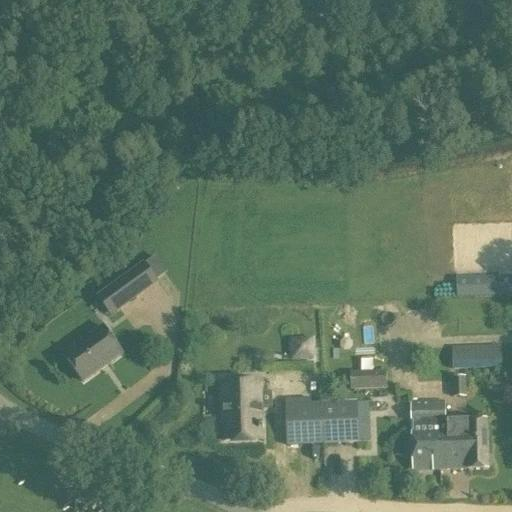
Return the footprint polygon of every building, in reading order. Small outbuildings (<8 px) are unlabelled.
[(111,317),(159,282),(143,262),(96,296),(111,317)] [(511,296),(511,276),(456,279),(456,298),(511,296)] [(86,382),(124,354),(105,328),(67,355),(86,382)] [(290,361),(314,360),(313,336),(289,338),(290,361)] [(452,371),(501,369),(501,346),(452,348),(452,371)] [(351,391),(387,389),(386,371),(350,372),(351,391)] [(453,377),(452,396),(465,397),(466,377),(453,377)] [(262,393),(261,384),(221,385),(222,420),(233,420),(234,441),(262,440),(262,432),(263,432),(262,426),(261,414),(262,414),(262,408),(272,408),(271,393),(262,393)] [(286,446),(358,443),(356,403),(285,406),(286,446)] [(448,424),(447,404),(413,405),(415,472),(490,470),(488,423),(448,424)]
